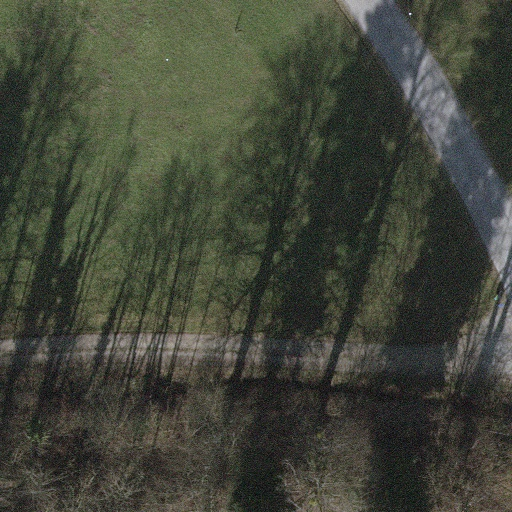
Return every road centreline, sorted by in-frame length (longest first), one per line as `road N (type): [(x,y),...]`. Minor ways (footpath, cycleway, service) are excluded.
road 1 (track): [(511,360),(190,351),(0,356)]
road 2 (unclassified): [(511,245),(370,0)]
